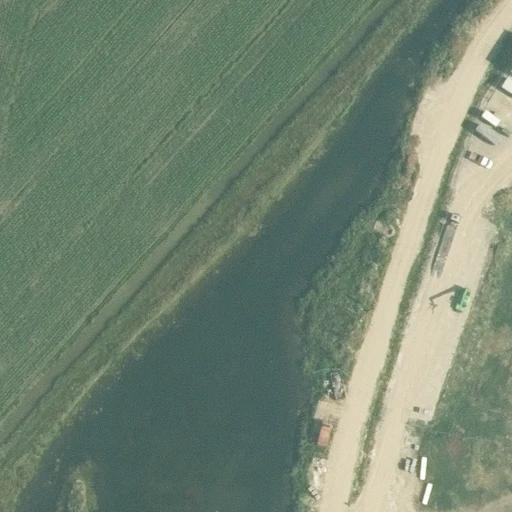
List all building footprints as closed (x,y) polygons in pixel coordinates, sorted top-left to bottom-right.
[(483,230),(475,254),(511,266),(511,224),(506,238),(483,230)] [(511,266),(475,254),(467,277),(510,291),(511,283),(511,266)] [(467,277),(459,299),(502,314),(510,291),(467,277)] [(459,299),(452,322),(494,336),(502,314),(459,299)] [(452,322),(444,346),(467,354),(462,367),(486,376),(491,361),(486,359),(494,336),(452,322)] [(429,396),(425,419),(465,425),(468,403),(478,405),(480,389),(455,386),(453,400),(429,396)] [(425,419),(422,440),(462,446),(465,425),(425,419)] [(414,459),(414,461),(419,461),(454,467),(458,467),(462,446),(422,440),(419,460),(414,459)] [(511,443),(503,441),(500,452),(510,455),(511,449),(511,443)] [(500,452),(496,463),(506,467),(510,455),(500,452)] [(414,461),(411,482),(450,488),(453,468),(458,469),(458,467),(454,467),(419,461),(414,461)] [(411,482),(407,503),(447,509),(450,488),(411,482)] [(489,482),(487,494),(498,495),(500,484),(489,482)] [(487,494),(485,506),(496,507),(498,495),(487,494)] [(407,503),(406,511),(446,511),(447,509),(407,503)]
